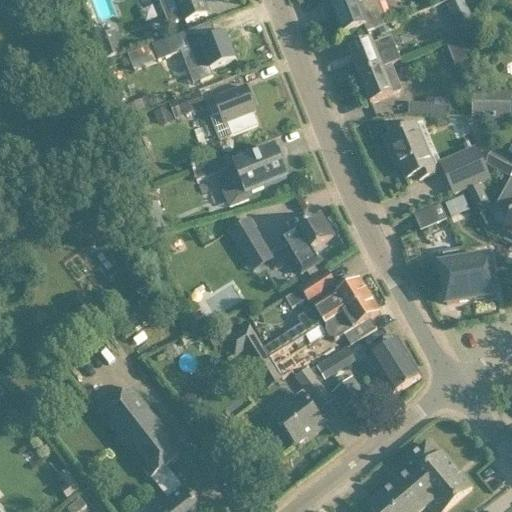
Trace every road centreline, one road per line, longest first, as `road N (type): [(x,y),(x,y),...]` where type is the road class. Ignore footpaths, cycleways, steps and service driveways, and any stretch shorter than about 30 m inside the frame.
road 1 (tertiary): [(452,387),(351,193),(273,0)]
road 2 (tertiary): [(293,511),(452,387)]
